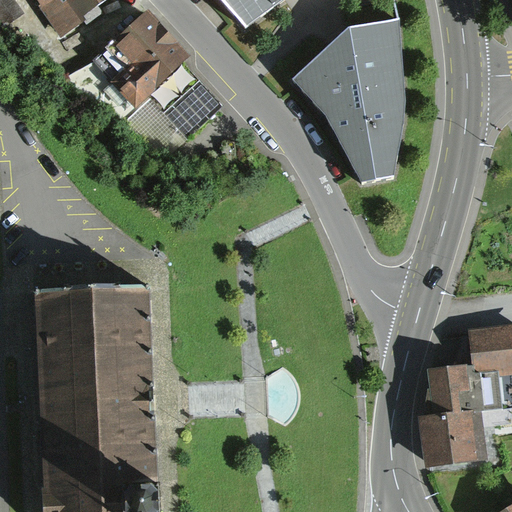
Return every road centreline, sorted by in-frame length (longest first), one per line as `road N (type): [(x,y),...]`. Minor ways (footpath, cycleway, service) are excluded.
road 1 (residential): [(174,0),(278,117),(366,283),(419,316)]
road 2 (secondary): [(419,316),(462,166),(468,75)]
road 3 (secondary): [(406,504),(391,442),(419,316)]
